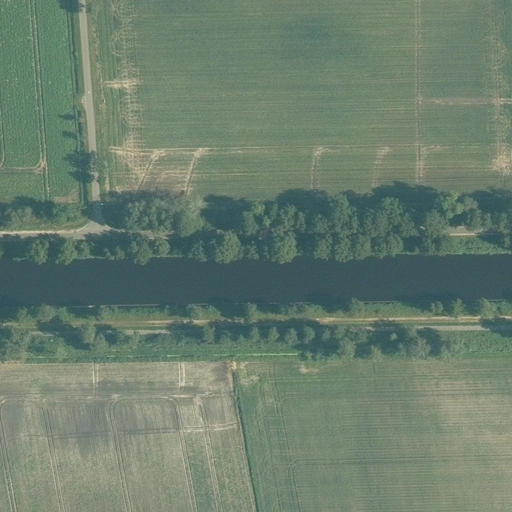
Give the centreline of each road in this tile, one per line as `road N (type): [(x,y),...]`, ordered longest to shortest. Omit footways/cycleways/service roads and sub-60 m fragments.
road 1 (track): [(511,314),(0,322)]
road 2 (unclassified): [(102,231),(511,226)]
road 3 (unclassified): [(102,231),(77,0)]
